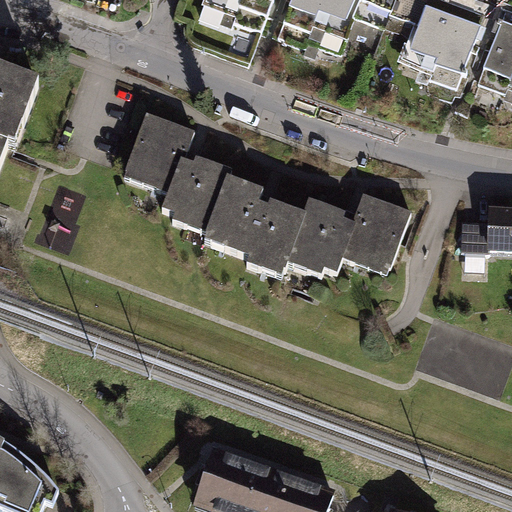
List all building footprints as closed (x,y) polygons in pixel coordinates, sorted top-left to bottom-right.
[(207,0),(185,0),(180,17),(200,24),(207,0)] [(275,0),(208,0),(205,9),(236,20),(232,29),(260,39),(275,0)] [(359,0),(296,0),(282,38),(339,59),(359,0)] [(362,19),(410,39),(399,64),(404,66),(419,30),(400,22),(403,15),(369,1),(362,19)] [(479,32),(426,11),(407,68),(432,78),(430,88),(454,96),(479,32)] [(511,28),(501,24),(478,92),(505,103),(509,94),(511,95),(511,28)] [(2,73),(0,78),(0,188),(6,191),(44,88),(2,73)] [(184,166),(194,140),(147,123),(124,184),(170,201),(165,216),(177,220),(174,227),(210,240),(207,247),(253,265),(251,272),(287,286),(291,273),(323,285),(327,276),(340,281),(345,267),(388,283),(411,220),(364,202),(354,229),(345,225),(347,220),(310,207),(306,219),(272,207),(270,214),(260,210),(265,198),(230,185),(232,178),(195,164),(193,169),(184,166)] [(511,212),(490,213),(491,228),(464,229),(465,259),(492,258),(492,264),(511,263),(511,212)] [(0,511),(42,511),(45,507),(53,510),(59,496),(51,487),(41,476),(36,471),(31,467),(26,463),(21,460),(13,453),(3,447),(0,445),(0,511)] [(213,455),(193,511),(332,511),(337,497),(213,455)]
